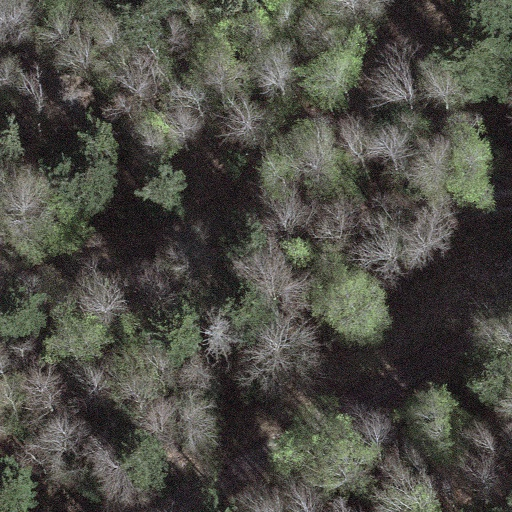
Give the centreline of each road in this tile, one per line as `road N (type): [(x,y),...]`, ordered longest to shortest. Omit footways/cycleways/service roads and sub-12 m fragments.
road 1 (track): [(511,187),(90,250),(0,276)]
road 2 (track): [(511,307),(405,359),(149,511)]
